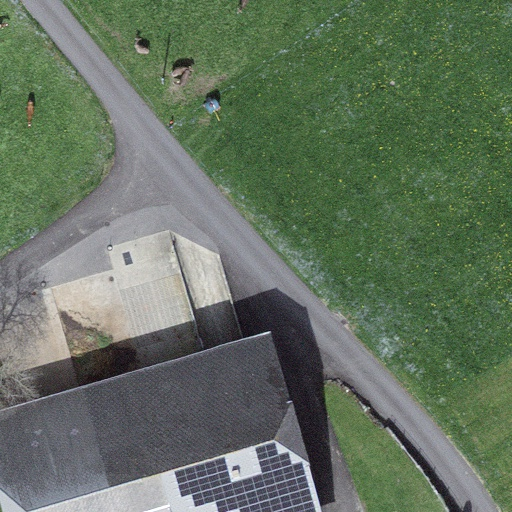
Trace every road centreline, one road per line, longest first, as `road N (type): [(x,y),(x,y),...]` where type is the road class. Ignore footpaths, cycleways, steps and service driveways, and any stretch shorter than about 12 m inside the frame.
road 1 (unclassified): [(42,0),(164,152),(443,464),(475,511)]
road 2 (track): [(164,152),(0,276)]
